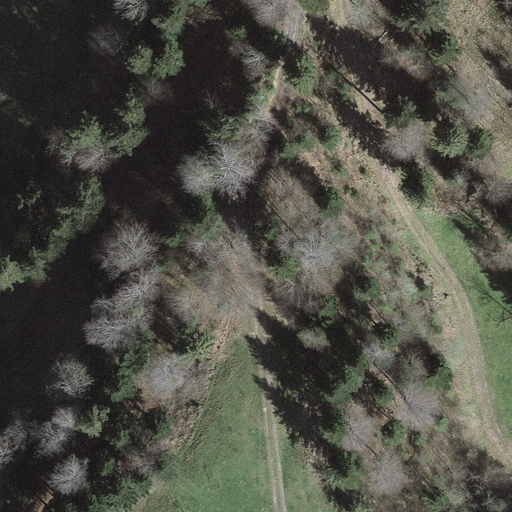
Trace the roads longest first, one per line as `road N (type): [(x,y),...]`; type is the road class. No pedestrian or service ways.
road 1 (track): [(294,0),(281,93),(245,205),(281,511)]
road 2 (track): [(511,458),(490,420),(463,302),(397,199),(346,0)]
road 3 (track): [(220,0),(0,357)]
